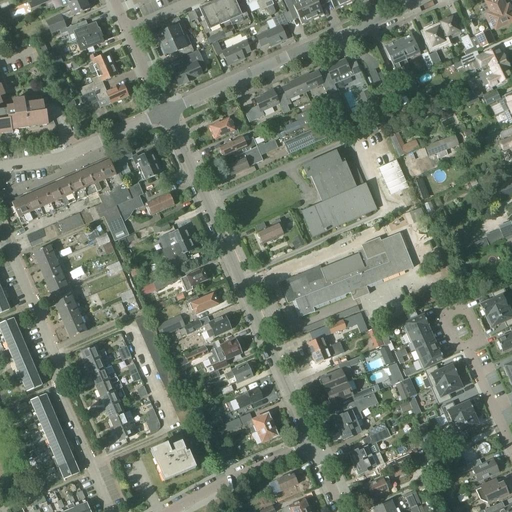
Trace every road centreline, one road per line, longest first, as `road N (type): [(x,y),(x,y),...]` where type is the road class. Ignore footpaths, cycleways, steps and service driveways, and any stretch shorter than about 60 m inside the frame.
road 1 (unknown): [(202,200),(342,139),(367,139),(378,154),(390,194),(384,211),(236,276)]
road 2 (residential): [(311,445),(164,113)]
road 3 (residential): [(111,511),(0,224)]
road 4 (residential): [(164,113),(421,0)]
road 5 (residential): [(0,169),(86,148),(164,113)]
road 6 (residential): [(168,511),(311,445)]
